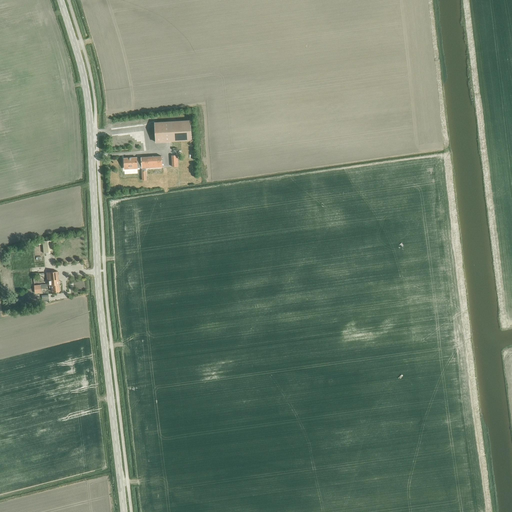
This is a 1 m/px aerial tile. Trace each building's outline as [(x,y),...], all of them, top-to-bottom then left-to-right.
[(155,122),(156,142),(191,140),(190,120),(155,122)] [(161,156),(141,157),(141,169),(162,167),(161,156)] [(141,169),(140,157),(123,158),(124,170),(141,169)] [(42,241),(44,253),(54,252),(52,240),(42,241)] [(52,292),(60,291),(58,271),(47,272),(48,286),(49,285),(49,288),(52,288),(52,292)] [(7,276),(8,287),(34,284),(33,274),(7,276)] [(34,285),(35,294),(41,294),(41,289),(47,288),(47,284),(34,285)]
